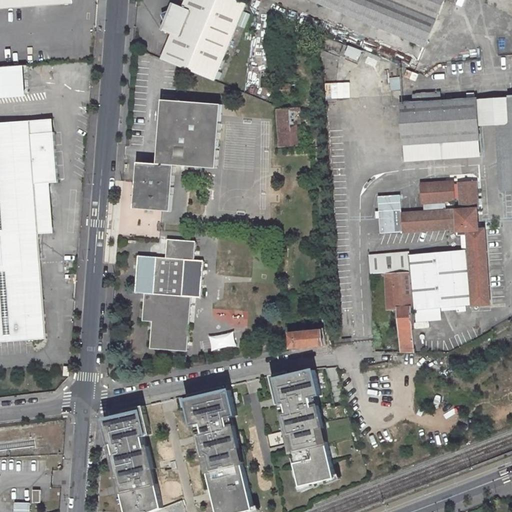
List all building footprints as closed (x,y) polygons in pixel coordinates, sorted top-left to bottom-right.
[(73,0),(0,0),(0,9),(73,4),(73,0)] [(214,82),(246,4),(236,0),(185,0),(182,9),(171,4),(160,31),(171,36),(161,60),(214,82)] [(386,0),(274,0),(421,59),(437,20),(386,0)] [(386,0),(437,20),(445,0),(386,0)] [(343,55),(357,60),(361,50),(346,45),(343,55)] [(326,57),(323,72),(336,75),(339,60),(326,57)] [(0,67),(0,96),(24,95),(22,66),(0,67)] [(295,93),(295,84),(275,85),(276,94),(295,93)] [(511,97),(476,99),(477,127),(498,125),(511,124),(511,119),(511,111),(511,97)] [(511,97),(511,111),(511,119),(511,156),(499,157),(501,190),(511,189),(511,97)] [(402,141),(478,136),(477,127),(476,99),(400,104),(402,141)] [(216,170),(221,106),(161,102),(156,166),(137,164),(133,210),(170,213),(174,167),(216,170)] [(298,109),(277,111),(278,147),(297,145),(296,120),(300,120),(298,109)] [(54,120),(31,121),(32,134),(55,133),(54,120)] [(0,123),(0,237),(40,235),(36,184),(51,183),(58,183),(55,133),(32,134),(31,121),(0,123)] [(511,124),(498,125),(499,157),(511,156),(511,124)] [(478,136),(402,141),(403,159),(479,154),(478,136)] [(490,305),(485,228),(479,229),(476,180),(465,181),(460,181),(461,184),(453,184),(453,182),(422,184),(422,201),(425,201),(425,211),(402,212),(401,193),(379,195),(382,231),(404,230),(404,229),(459,225),(459,235),(468,234),(472,306),(490,305)] [(51,183),(36,184),(40,235),(54,234),(51,183)] [(0,237),(0,266),(42,263),(40,235),(0,237)] [(165,259),(137,258),(134,294),(144,295),(142,323),(151,323),(148,350),(186,353),(190,298),(200,299),(203,262),(193,261),(194,243),(166,241),(165,259)] [(408,250),(369,254),(371,274),(386,273),(410,271),(409,254),(408,250)] [(466,250),(409,254),(414,310),(471,305),(466,250)] [(42,263),(0,266),(0,343),(48,340),(42,263)] [(415,352),(410,271),(386,273),(389,309),(401,308),(402,332),(403,332),(404,341),(402,341),(402,352),(415,352)] [(288,334),(290,349),(323,345),(321,331),(288,334)] [(290,373),(271,378),(273,388),(275,393),(276,397),(277,402),(278,406),(280,406),(285,405),(287,414),(283,415),(285,421),(287,431),(289,438),(293,437),(297,451),(292,452),(293,455),(295,465),(301,487),(311,483),(312,485),(336,479),(335,475),(332,463),(332,461),(328,447),(328,444),(323,445),(319,430),(324,429),(323,422),(319,408),(319,406),(314,407),(312,398),(317,397),(321,396),(316,374),(315,371),(291,376),(290,373)] [(192,402),(187,403),(193,428),(197,427),(201,425),(204,435),(199,436),(201,442),(205,457),(205,459),(209,458),(213,473),(208,474),(215,501),(217,511),(250,511),(254,511),(254,507),(243,464),(239,466),(235,451),(240,450),(239,446),(234,427),(230,428),(227,419),(232,418),(237,417),(234,407),(231,393),(230,391),(226,392),(225,389),(190,397),(192,402)] [(125,511),(152,511),(163,508),(161,503),(157,484),(155,484),(151,470),(153,469),(150,456),(148,446),(146,447),(143,437),(148,436),(148,435),(151,434),(144,407),(144,406),(124,411),(125,416),(104,421),(110,445),(112,444),(113,448),(114,454),(112,455),(118,478),(120,477),(123,490),(123,492),(121,492),(125,511)] [(324,429),(319,430),(323,445),(328,444),(324,429)] [(240,450),(235,451),(239,466),(243,464),(240,450)] [(209,458),(205,459),(208,474),(213,473),(209,458)] [(28,511),(29,504),(13,503),(12,511),(28,511)]
